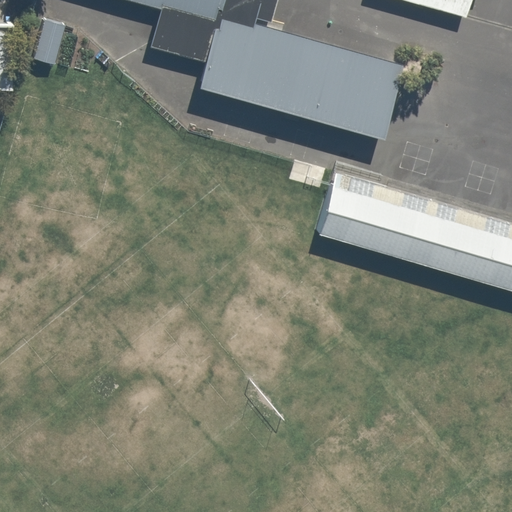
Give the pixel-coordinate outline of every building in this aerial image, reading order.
[(381,136),(402,63),(253,22),(255,16),(270,20),(275,0),(134,0),(160,7),(149,44),(204,60),(198,84),(381,136)] [(68,18),(42,8),(25,55),(51,65),(68,18)] [(12,22),(0,21),(0,85),(11,86),(12,22)] [(511,222),(335,171),(331,184),(511,236),(511,222)] [(511,236),(331,184),(316,231),(511,288),(511,236)]
